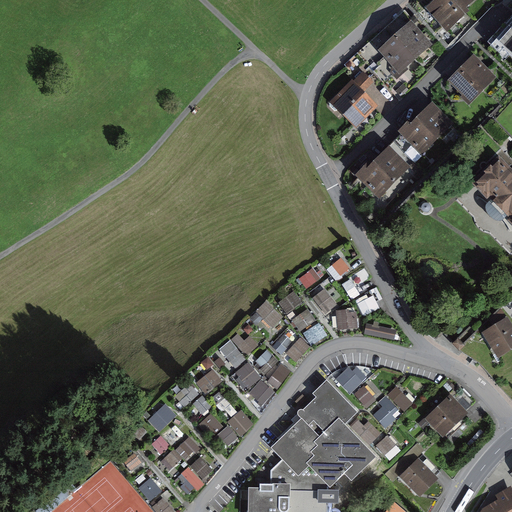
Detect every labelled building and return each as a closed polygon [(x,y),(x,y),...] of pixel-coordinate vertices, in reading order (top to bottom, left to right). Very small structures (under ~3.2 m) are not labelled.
[(475,0),(425,0),(447,25),(475,0)] [(434,43),(411,18),(380,46),(403,71),(434,43)] [(511,54),(511,20),(492,43),(507,56),(510,53),(511,54)] [(493,78),(473,59),(451,81),(470,100),(493,78)] [(374,81),(361,67),(330,96),(356,125),(379,104),(365,89),(374,81)] [(453,121),(432,100),(401,131),(422,152),(453,121)] [(379,198),(412,167),(390,144),(357,175),(379,198)] [(511,167),(500,155),(491,164),(487,160),(479,168),(482,171),(472,181),(484,194),(488,190),(492,193),(488,196),(505,213),(509,209),(511,212),(511,214),(510,216),(511,217),(511,167)] [(511,345),(511,330),(506,320),(484,333),(498,355),(511,345)] [(473,332),(466,325),(460,331),(466,338),(473,332)] [(249,511),(290,511),(291,492),(330,494),(330,489),(346,474),(353,482),(378,458),(346,426),(360,413),(329,381),(314,395),(318,398),(305,411),(303,411),(301,411),(300,413),(300,415),(304,421),(272,449),(284,463),(273,472),(273,485),(262,485),(262,489),(250,488),(249,511)] [(442,435),(468,410),(450,391),(424,416),(442,435)] [(438,476),(418,455),(400,473),(420,494),(438,476)] [(511,511),(511,478),(492,489),(496,496),(481,504),(476,511),(511,511)] [(406,511),(390,499),(380,511),(406,511)]
